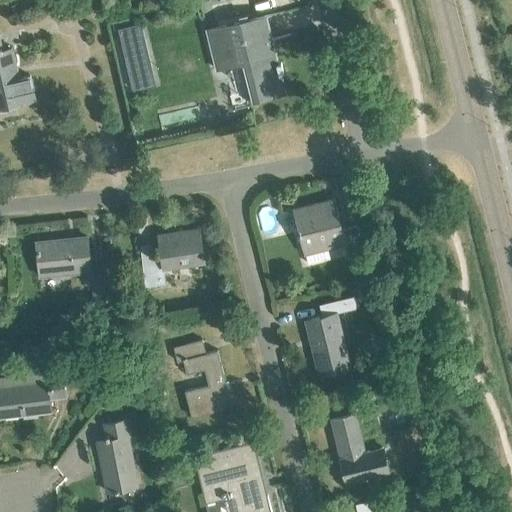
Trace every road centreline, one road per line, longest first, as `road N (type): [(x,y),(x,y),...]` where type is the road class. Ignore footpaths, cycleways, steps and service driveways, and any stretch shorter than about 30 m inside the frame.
road 1 (residential): [(232,179),(313,511)]
road 2 (residential): [(0,210),(232,179)]
road 3 (unclassified): [(357,156),(321,0)]
road 4 (unclassified): [(511,289),(475,136)]
road 5 (unclassified): [(475,136),(441,0)]
road 6 (unclassified): [(232,179),(357,156)]
